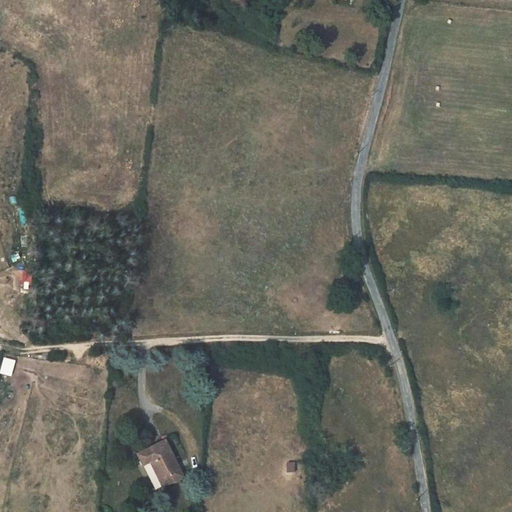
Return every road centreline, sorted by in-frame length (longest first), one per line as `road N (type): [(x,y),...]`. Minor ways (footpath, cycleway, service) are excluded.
road 1 (unclassified): [(427,511),(408,400),(355,216),(358,171),(400,0)]
road 2 (track): [(28,352),(228,338),(392,340)]
